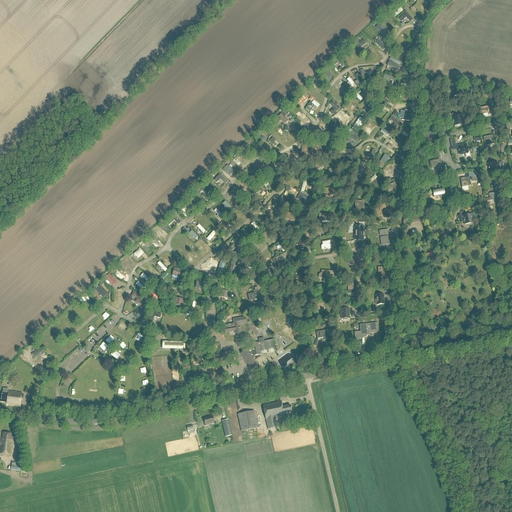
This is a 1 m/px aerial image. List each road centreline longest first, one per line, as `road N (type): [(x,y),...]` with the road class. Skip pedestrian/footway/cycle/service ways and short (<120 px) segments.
road 1 (tertiary): [(306,376),(99,422),(0,413)]
road 2 (tertiary): [(511,334),(306,376)]
road 3 (unclassified): [(337,511),(306,376)]
road 4 (track): [(413,123),(421,17),(438,0)]
